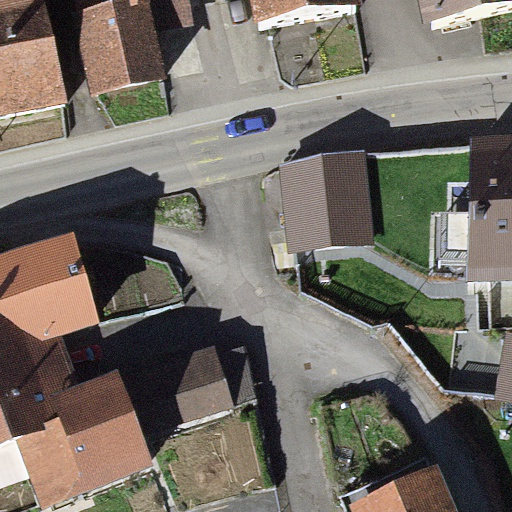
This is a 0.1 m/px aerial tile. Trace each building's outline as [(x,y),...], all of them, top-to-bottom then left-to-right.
[(0,0),(1,0),(0,0),(0,137),(73,116),(39,0),(0,0)] [(165,0),(153,4),(151,0),(77,0),(80,36),(102,116),(215,84),(191,0),(165,0)] [(250,0),(262,46),(361,23),(355,0),(250,0)] [(511,0),(417,0),(429,45),(511,23),(511,0)] [(511,163),(478,164),(479,291),(511,290),(511,163)] [(365,178),(285,184),(292,263),(372,256),(365,178)] [(69,265),(0,288),(0,462),(25,454),(44,511),(80,511),(149,489),(132,441),(216,412),(203,374),(78,417),(55,351),(94,338),(69,265)] [(511,410),(511,350),(500,409),(511,410)] [(442,511),(436,498),(406,511),(442,511)]
